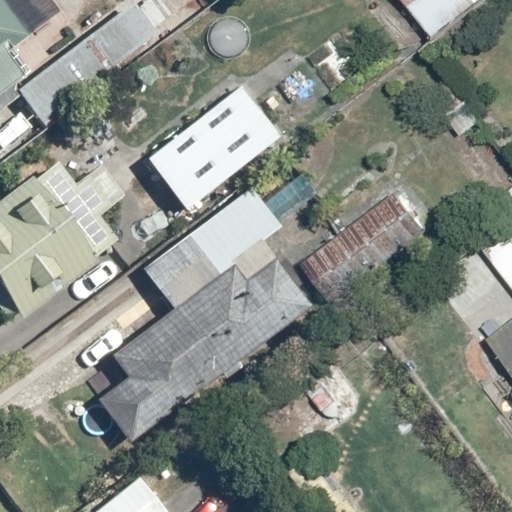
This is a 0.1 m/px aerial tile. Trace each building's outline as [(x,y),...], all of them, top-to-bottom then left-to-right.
[(195,0),(131,0),(13,93),(37,124),(195,0)] [(511,0),(403,0),(431,37),(481,0),(511,0)] [(0,91),(39,62),(0,9),(0,91)] [(276,138),(239,88),(143,161),(181,211),(276,138)] [(0,298),(17,320),(115,245),(94,218),(124,196),(80,137),(0,197),(0,298)] [(322,192),(293,153),(140,268),(171,309),(119,349),(127,359),(87,390),(126,442),(304,307),(255,243),(322,192)] [(400,183),(306,257),(341,302),(435,229),(400,183)] [(511,186),(495,200),(507,215),(476,240),(511,285),(511,186)] [(511,321),(486,342),(511,374),(511,321)] [(355,511),(307,449),(285,467),(319,511),(355,511)] [(163,511),(136,477),(91,511),(163,511)]
